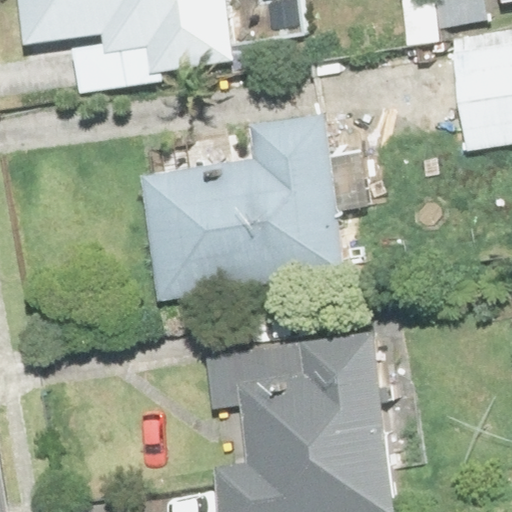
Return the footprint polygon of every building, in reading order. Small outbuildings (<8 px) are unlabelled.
[(251,18),(249,0),(0,0),(0,81),(33,81),(36,134),(199,122),(194,52),(192,52),(191,22),(251,18)] [(413,80),(410,62),(438,58),(428,0),(386,0),(388,12),(352,17),(363,87),(413,80)] [(511,0),(457,0),(467,50),(511,41),(511,0)] [(455,81),(406,86),(419,193),(505,182),(491,75),(455,81)] [(209,201),(98,215),(114,341),(307,317),(291,191),(290,191),(287,158),(206,164),(209,201)] [(355,511),(334,372),(156,399),(173,511),(355,511)]
